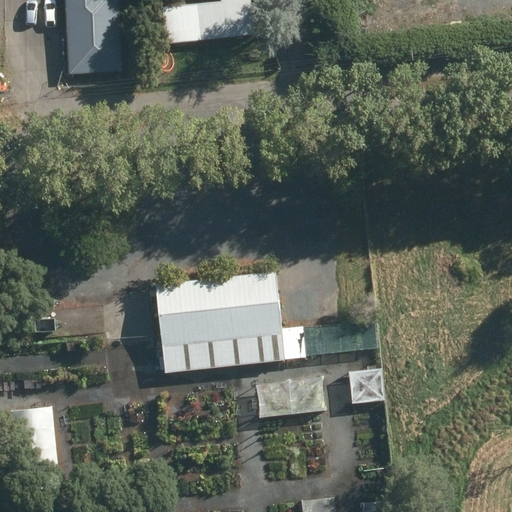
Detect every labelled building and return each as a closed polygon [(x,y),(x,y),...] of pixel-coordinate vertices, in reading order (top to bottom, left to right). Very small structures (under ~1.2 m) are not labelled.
[(71,16),(74,75),(116,72),(115,53),(117,53),(115,13),(108,14),(107,0),(67,0),(68,16),(71,16)] [(218,0),(219,4),(180,8),(160,9),(163,46),(197,43),(252,38),(249,4),(272,2),(271,0),(218,0)] [(205,55),(166,58),(167,74),(207,71),(205,55)] [(154,288),(163,376),(379,351),(376,323),(304,332),(303,329),(281,332),(275,274),(154,288)] [(30,338),(92,334),(89,303),(28,307),(30,338)] [(347,374),(351,407),(384,404),(381,371),(347,374)] [(256,388),(259,421),(325,414),(321,381),(256,388)] [(167,422),(173,427),(181,426),(186,421),(186,408),(180,403),(172,403),(167,408),(167,422)] [(10,413),(19,496),(60,492),(52,409),(10,413)] [(301,504),(301,511),(335,511),(335,501),(301,504)] [(359,506),(359,511),(393,511),(393,503),(359,506)]
